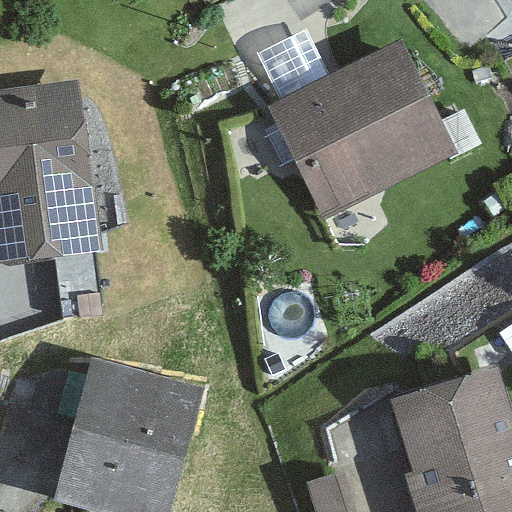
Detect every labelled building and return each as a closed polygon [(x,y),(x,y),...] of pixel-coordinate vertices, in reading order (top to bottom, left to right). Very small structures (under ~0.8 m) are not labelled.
[(396,54),(268,120),(321,223),(450,156),(396,54)] [(76,90),(0,95),(0,252),(89,245),(76,90)] [(148,511),(176,394),(84,373),(50,511),(148,511)] [(511,511),(511,425),(499,386),(386,422),(415,511),(511,511)] [(322,511),(361,511),(351,459),(314,466),(322,511)]
